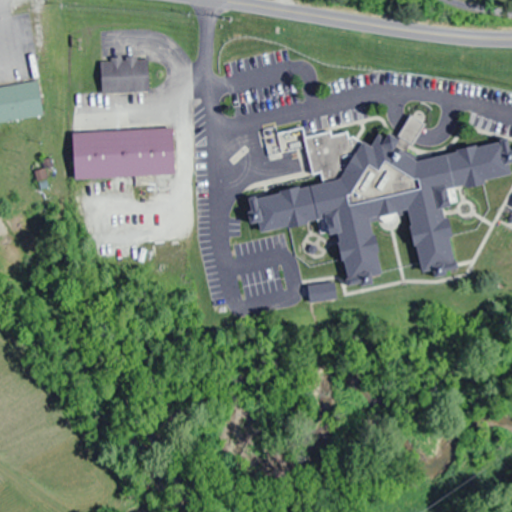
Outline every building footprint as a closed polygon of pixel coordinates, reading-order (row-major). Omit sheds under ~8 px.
[(101,92),(148,91),(148,57),(100,58),(101,92)] [(0,121),(42,115),(37,82),(0,87),(0,121)] [(174,175),(172,128),(72,132),(74,179),(174,175)] [(326,221),(328,235),(338,233),(346,278),(381,271),(372,219),(409,212),(419,270),(456,264),(446,207),(458,205),(455,187),(511,177),(509,164),(511,163),(511,144),(511,141),(407,160),(403,134),(350,144),(347,130),(305,138),(311,175),(320,173),(322,185),(255,196),(261,232),(326,221)] [(312,303),(336,297),(332,282),(308,288),(312,303)]
